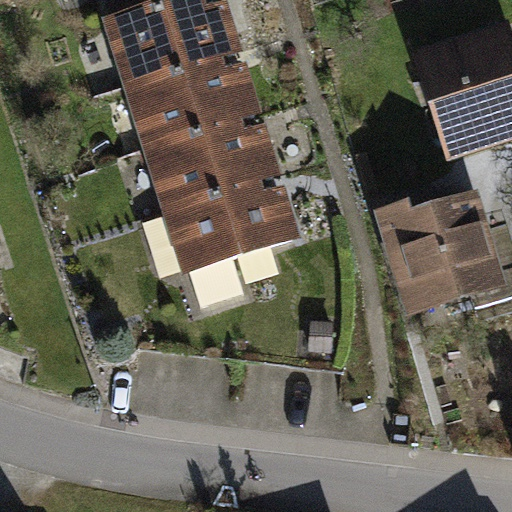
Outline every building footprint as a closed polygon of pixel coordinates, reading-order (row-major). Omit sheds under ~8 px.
[(116,22),(155,10),(152,0),(125,0),(111,4),(116,22)] [(111,24),(130,86),(213,60),(235,53),(221,8),(199,15),(193,0),(187,0),(155,10),(116,22),(111,24)] [(511,51),(510,45),(422,74),(445,143),(511,120),(511,51)] [(130,86),(150,148),(232,122),(254,116),(240,70),(218,77),(213,60),(130,86)] [(150,148),(169,210),(252,184),(274,177),(260,132),(238,139),(232,122),(150,148)] [(169,210),(200,309),(243,296),(231,259),(292,240),(278,193),(257,200),(252,184),(169,210)] [(406,212),(385,218),(389,233),(386,235),(397,271),(408,268),(421,310),(497,287),(471,203),(409,222),(406,212)]
